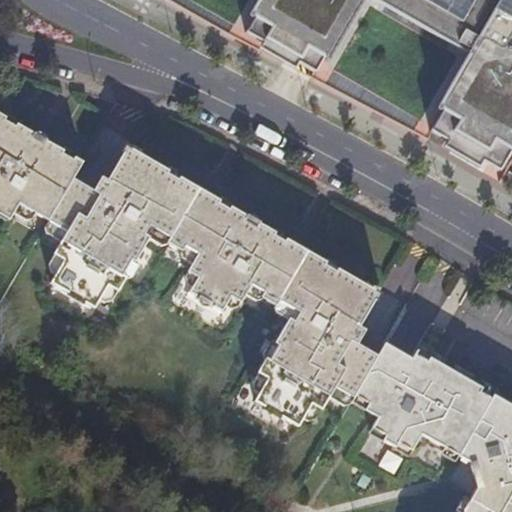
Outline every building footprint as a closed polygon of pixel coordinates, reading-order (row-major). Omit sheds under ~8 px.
[(275,59),(294,70),(298,64),(315,74),(324,58),(329,61),(364,0),(357,0),(327,52),(311,43),(307,49),(271,27),(274,21),(257,12),(263,0),(256,0),(249,14),(254,17),(245,33),(262,43),(258,49),(275,59)] [(271,27),(307,49),(311,43),(327,52),(357,0),(375,0),(467,53),(468,54),(443,98),(464,110),(477,89),(493,98),(493,99),(492,100),(492,102),(492,104),(492,105),(493,107),(494,108),(495,109),(496,110),(497,110),(498,111),(499,111),(500,112),(502,112),(503,111),(505,111),(506,110),(508,109),(509,108),(511,109),(511,0),(263,0),(257,12),(274,21),(271,27)] [(468,54),(467,53),(436,107),(442,110),(429,131),(447,142),(443,148),(461,159),(479,169),(482,162),(499,172),(511,151),(511,109),(509,108),(508,109),(506,110),(505,111),(503,111),(502,112),(500,112),(499,111),(498,111),(497,110),(496,110),(495,109),(494,108),(493,107),(492,105),(492,104),(492,102),(492,100),(493,99),(493,98),(477,89),(464,110),(443,98),(468,54)] [(0,219),(4,221),(13,206),(44,224),(69,181),(78,164),(50,148),(48,151),(19,135),(21,131),(0,119),(0,219)] [(349,401),(373,358),(360,351),(348,343),(368,308),(350,298),(333,288),(340,277),(265,234),(263,237),(248,228),(232,219),(234,216),(174,182),(158,173),(152,184),(118,164),(106,186),(99,182),(92,194),(81,188),(69,181),(44,224),(71,239),(66,248),(60,245),(50,261),(61,267),(49,288),(93,312),(105,292),(114,298),(123,282),(120,279),(128,265),(131,268),(146,243),(140,239),(147,228),(167,240),(163,246),(177,255),(181,248),(194,255),(182,275),(193,281),(185,296),(218,315),(226,300),(236,306),(248,286),(260,293),(256,300),(271,309),(275,303),(296,316),(291,326),(287,324),(272,348),(276,351),(267,367),(263,365),(254,379),(264,385),(253,405),(297,430),(308,410),(317,416),(326,401),(320,398),(326,388),(349,401)] [(511,511),(511,404),(493,394),(490,398),(480,392),(482,387),(427,356),(425,361),(413,354),(408,362),(380,346),(373,358),(349,401),(376,417),(372,425),(384,432),(380,437),(395,445),(398,440),(412,449),(422,432),(468,459),(475,458),(481,487),(478,487),(463,511),(511,511)]
